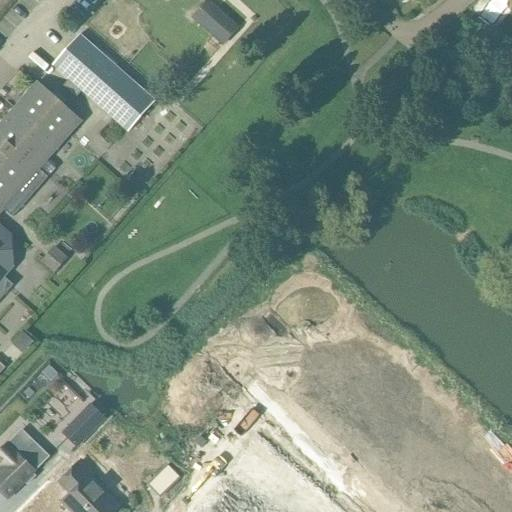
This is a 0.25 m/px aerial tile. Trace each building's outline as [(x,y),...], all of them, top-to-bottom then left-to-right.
[(221,48),(237,30),(205,1),(189,19),(221,48)] [(80,35),(52,67),(127,133),(155,101),(80,35)] [(68,81),(63,86),(77,99),(82,93),(68,81)] [(0,300),(13,286),(4,278),(0,274),(0,256),(5,251),(0,246),(0,228),(1,227),(0,226),(0,213),(3,210),(12,218),(48,178),(43,174),(38,170),(46,161),(81,121),(37,82),(24,97),(15,107),(2,122),(0,124),(0,300)] [(66,261),(67,259),(53,247),(40,263),(54,275),(66,261)] [(283,292),(253,325),(274,345),(286,331),(298,342),(326,311),(309,295),(299,306),(283,292)] [(327,338),(311,355),(330,373),(357,344),(339,328),(345,320),(335,311),(318,329),(327,338)] [(23,355),(33,343),(21,332),(11,344),(23,355)] [(357,344),(330,373),(350,390),(365,374),(375,382),(392,364),(381,354),(375,361),(357,344)] [(48,365),(41,372),(42,374),(51,382),(58,375),(49,366),(48,365)] [(201,371),(169,407),(184,421),(169,438),(182,450),(209,420),(200,412),(221,389),(201,371)] [(387,402),(372,419),(391,437),(417,408),(399,392),(406,385),(395,375),(378,393),(387,402)] [(238,403),(230,412),(236,417),(243,409),(238,403)] [(90,404),(62,433),(76,446),(104,417),(90,404)] [(417,408),(391,437),(410,454),(426,438),(436,446),(452,428),(442,418),(436,425),(417,408)] [(243,409),(236,417),(242,423),(250,414),(243,409)] [(230,412),(221,421),(227,427),(236,417),(230,412)] [(236,417),(227,427),(233,432),(242,423),(236,417)] [(216,427),(208,436),(214,441),(222,433),(216,427)] [(271,427),(254,445),(287,476),(304,457),(300,454),(271,427)] [(456,457),(441,474),(460,492),(486,463),(468,447),(475,440),(464,430),(447,449),(456,457)] [(222,433),(214,441),(220,447),(228,438),(222,433)] [(208,436),(200,445),(206,451),(214,441),(208,436)] [(214,441),(206,451),(211,456),(220,447),(214,441)] [(0,465),(3,469),(0,472),(0,494),(7,501),(36,472),(18,454),(7,443),(0,450),(0,465)] [(254,445),(238,463),(268,490),(283,474),(286,476),(287,476),(254,445)] [(194,451),(189,457),(195,462),(198,465),(203,459),(194,451)] [(189,457),(181,466),(187,471),(195,462),(189,457)] [(115,511),(120,507),(90,477),(94,474),(82,461),(59,483),(70,495),(62,503),(70,511),(115,511)] [(195,462),(187,471),(192,477),(201,468),(198,465),(195,462)] [(238,463),(222,481),(251,508),(268,490),(238,463)] [(486,463),(460,492),(479,510),(495,493),(504,502),(511,493),(511,474),(511,473),(504,480),(486,463)] [(160,499),(163,496),(181,478),(168,464),(146,486),(160,499)] [(222,481),(205,499),(219,511),(247,511),(251,508),(222,481)] [(219,511),(205,499),(193,511),(219,511)]
